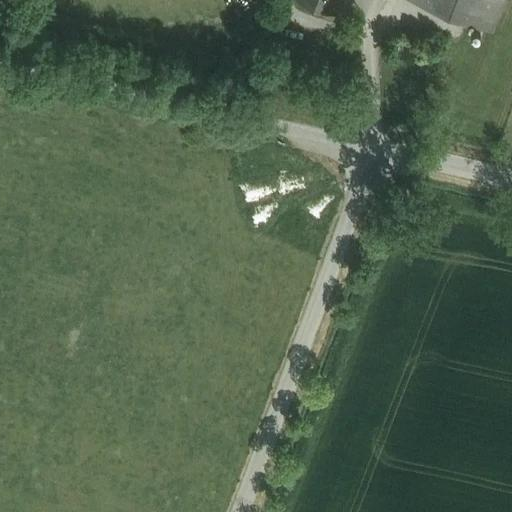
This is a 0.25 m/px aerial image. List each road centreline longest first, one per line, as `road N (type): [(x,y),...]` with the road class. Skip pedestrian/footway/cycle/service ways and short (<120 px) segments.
road 1 (tertiary): [(511,178),(412,158),(385,165),(366,182),(239,511)]
road 2 (unknown): [(385,165),(413,0)]
